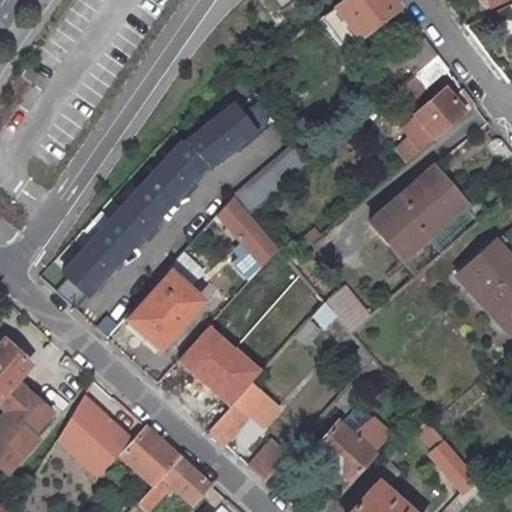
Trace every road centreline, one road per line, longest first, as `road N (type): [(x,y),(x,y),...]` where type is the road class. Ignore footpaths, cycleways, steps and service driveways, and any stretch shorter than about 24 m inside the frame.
road 1 (residential): [(269,511),(10,276)]
road 2 (residential): [(197,0),(10,276)]
road 3 (residential): [(511,124),(422,0)]
